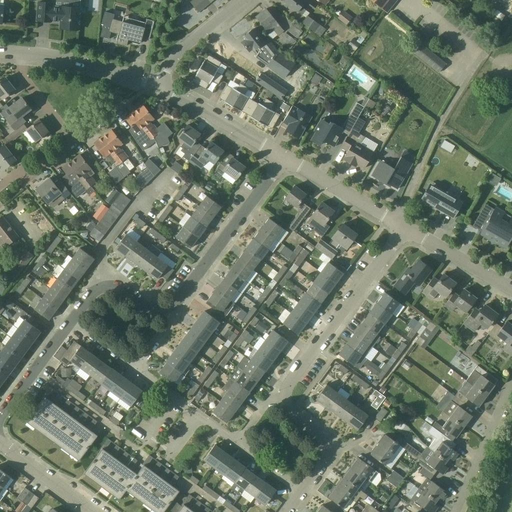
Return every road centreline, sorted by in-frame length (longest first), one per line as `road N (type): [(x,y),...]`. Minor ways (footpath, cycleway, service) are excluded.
road 1 (residential): [(276,389),(405,228)]
road 2 (residential): [(164,310),(284,157)]
road 3 (residential): [(159,87),(6,54)]
road 4 (residential): [(453,511),(511,378)]
road 5 (residential): [(284,157),(159,87)]
road 6 (residential): [(405,228),(284,157)]
road 7 (residential): [(159,87),(173,58),(244,0)]
road 8 (residential): [(301,489),(324,445),(276,389)]
road 9 (residential): [(511,288),(405,228)]
road 10 (unclassified): [(0,416),(72,320)]
